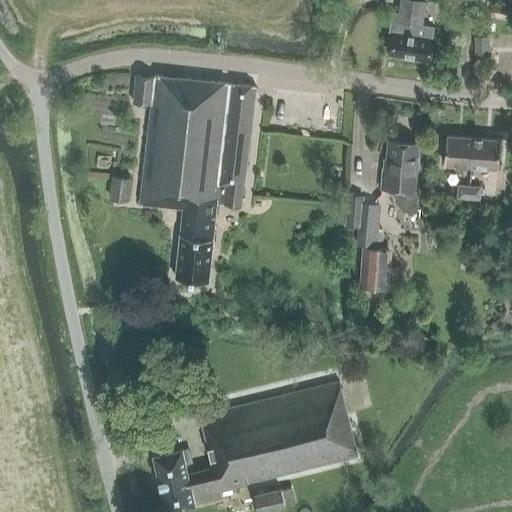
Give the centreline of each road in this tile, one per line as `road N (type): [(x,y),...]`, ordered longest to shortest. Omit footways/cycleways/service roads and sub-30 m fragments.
road 1 (unclassified): [(511,99),(142,56),(39,79)]
road 2 (unclassified): [(116,511),(58,254),(39,79)]
